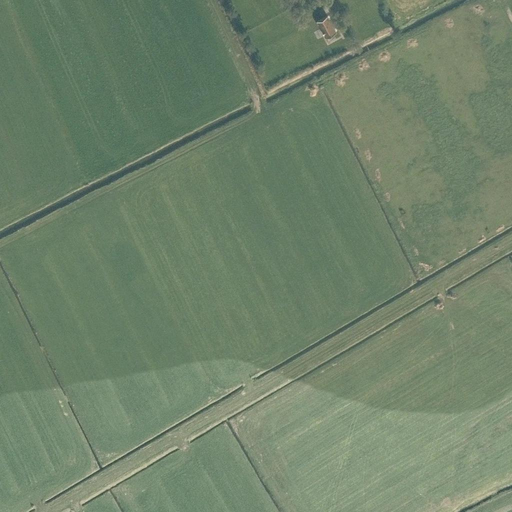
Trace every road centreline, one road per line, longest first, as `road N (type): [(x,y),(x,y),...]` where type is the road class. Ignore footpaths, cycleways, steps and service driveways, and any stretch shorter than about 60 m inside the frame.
road 1 (track): [(50,511),(511,239)]
road 2 (track): [(322,11),(253,44),(232,0)]
